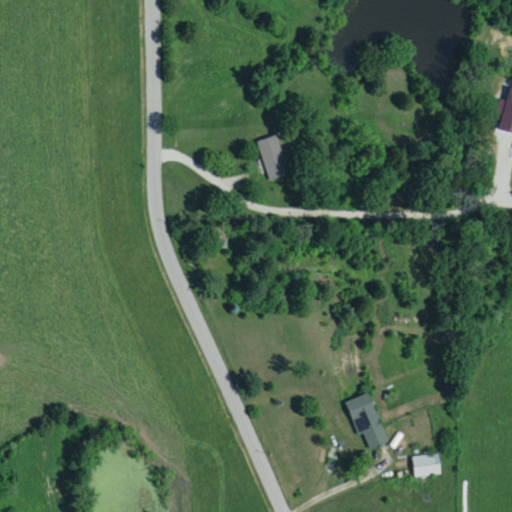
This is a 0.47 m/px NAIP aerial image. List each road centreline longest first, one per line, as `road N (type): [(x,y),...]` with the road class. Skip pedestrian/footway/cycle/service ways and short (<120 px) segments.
road 1 (residential): [(285,511),(163,227),(154,184),(151,0)]
road 2 (track): [(222,511),(219,470),(0,352)]
